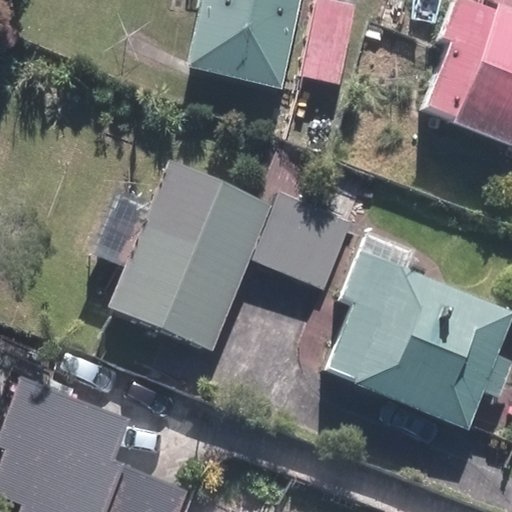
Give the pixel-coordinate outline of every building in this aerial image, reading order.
[(302,0),(199,0),(185,69),(284,90),(302,0)] [(356,6),(328,0),(318,0),(302,77),(340,85),(356,6)] [(456,123),(511,144),(511,10),(499,6),(497,9),(473,0),(455,0),(443,33),(453,37),(426,105),(458,118),(456,123)] [(511,0),(484,0),(499,6),(511,10),(511,0)] [(274,200),(169,157),(108,305),(213,348),(274,200)] [(350,219),(282,191),(253,261),(321,288),(350,219)] [(326,370),(469,429),(485,390),(498,396),(511,362),(511,357),(500,353),(511,323),(511,310),(407,268),(415,248),(369,229),(339,302),(351,307),(326,370)] [(114,457),(131,416),(23,373),(0,428),(0,441),(5,443),(0,454),(0,491),(23,501),(18,511),(175,511),(186,486),(114,457)]
